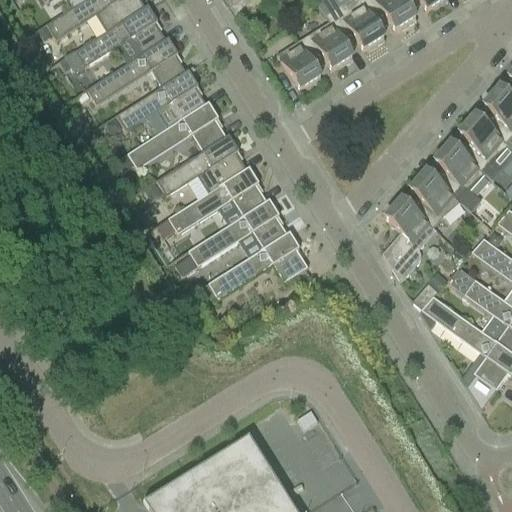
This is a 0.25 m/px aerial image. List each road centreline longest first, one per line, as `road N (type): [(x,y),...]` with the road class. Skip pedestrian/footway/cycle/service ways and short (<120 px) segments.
road 1 (unclassified): [(397,511),(322,384),(300,372),(270,374),(137,458),(109,467),(83,460),(66,443),(0,340)]
road 2 (residential): [(511,464),(481,466),(460,446),(331,237)]
road 3 (residential): [(331,237),(511,26)]
road 4 (residential): [(279,151),(511,13)]
road 5 (residential): [(279,151),(184,0)]
